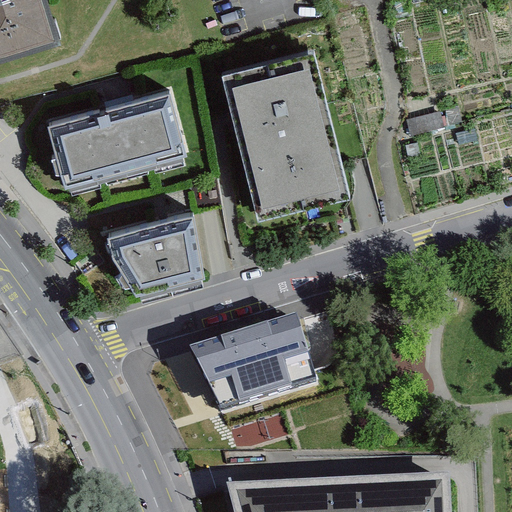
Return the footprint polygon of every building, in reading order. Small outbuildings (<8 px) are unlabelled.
[(53,0),(0,0),(0,75),(70,55),(53,0)] [(321,48),(227,71),(239,122),(262,217),(357,195),(321,48)] [(173,91),(51,123),(68,187),(190,155),(173,91)] [(197,214),(226,210),(220,174),(191,181),(196,210),(197,214)] [(197,214),(196,210),(112,232),(116,253),(140,292),(207,274),(197,214)] [(311,356),(298,314),(188,348),(189,351),(222,412),(319,384),(311,356)] [(450,511),(449,478),(424,479),(280,486),(233,488),(239,511),(450,511)]
